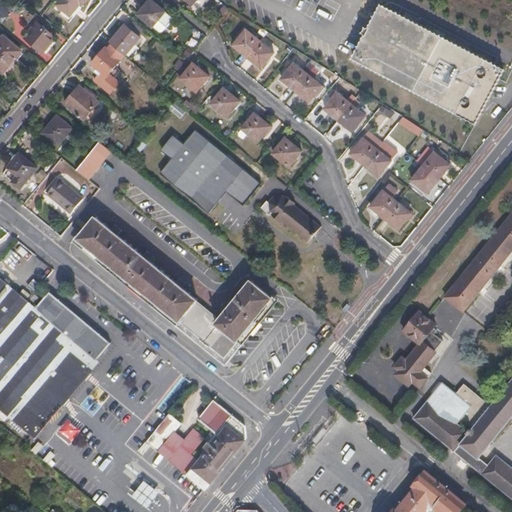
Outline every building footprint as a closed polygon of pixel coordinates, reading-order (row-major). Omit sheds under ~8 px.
[(3,0),(0,3),(0,11),(7,17),(14,9),(3,0)] [(61,0),(57,6),(71,17),(80,5),(82,7),(87,0),(61,0)] [(138,16),(153,28),(159,21),(166,28),(174,19),(151,0),(138,16)] [(496,86),(504,70),(381,5),(352,59),(476,124),(481,114),(496,86)] [(133,21),(127,28),(137,36),(143,29),(133,21)] [(159,21),(153,28),(161,34),(166,28),(159,21)] [(43,54),(56,38),(38,23),(25,39),(43,54)] [(125,56),(125,57),(140,38),(137,36),(127,28),(125,25),(109,44),(111,45),(125,56)] [(248,58),(261,41),(246,29),(233,46),(248,58)] [(0,40),(0,71),(3,74),(22,52),(3,37),(0,40)] [(275,53),(261,41),(248,58),(261,69),(275,53)] [(110,74),(125,56),(111,45),(109,48),(107,47),(92,65),(101,72),(108,77),(110,74)] [(186,63),(176,76),(196,92),(203,84),(204,85),(207,83),(205,82),(210,76),(189,59),(186,63)] [(317,63),(311,60),(303,70),(308,75),(317,63)] [(295,91),(308,75),(303,70),(294,63),(281,79),(295,91)] [(323,67),(317,63),(308,75),(314,79),(323,67)] [(108,77),(101,72),(93,81),(110,95),(120,82),(110,74),(108,77)] [(314,79),(308,75),(295,91),(309,102),(315,95),(317,97),(325,88),(314,79)] [(85,120),(99,102),(80,86),(65,104),(85,120)] [(211,104),(228,118),(241,101),(224,88),(211,104)] [(339,121),(352,105),(337,93),(324,109),(339,121)] [(366,116),(352,105),(339,121),(352,132),(366,116)] [(242,129),(258,143),(271,126),(255,113),(242,129)] [(57,116),(43,134),(58,147),(73,128),(57,116)] [(209,213),(219,201),(215,198),(223,188),(227,191),(244,205),(261,184),(196,131),(184,144),(173,136),(161,151),(172,160),(161,173),(209,213)] [(378,149),(383,143),(369,131),(363,138),(378,149)] [(285,138),(272,154),(289,167),(302,151),(285,138)] [(364,166),(378,149),(363,138),(350,154),(364,166)] [(378,149),(392,161),(398,153),(384,142),(383,143),(378,149)] [(77,171),(89,181),(112,152),(100,143),(77,171)] [(392,161),(378,149),(364,166),(378,177),(392,161)] [(422,167),(439,180),(451,165),(434,152),(422,167)] [(11,171),(6,177),(21,189),(38,169),(20,154),(8,168),(11,171)] [(428,194),(439,180),(422,167),(411,180),(428,194)] [(59,179),(47,195),(71,214),(83,199),(59,179)] [(384,218),(397,202),(393,199),(398,193),(388,185),(383,191),(370,207),(384,218)] [(215,198),(219,201),(227,191),(223,188),(215,198)] [(269,214),(270,214),(280,222),(281,221),(308,242),(313,236),(320,227),(293,205),(294,204),(285,197),(284,198),(282,196),(273,197),(269,203),(266,201),(261,208),(269,214)] [(412,214),(397,202),(384,218),(398,230),(412,214)] [(511,213),(447,295),(457,303),(454,305),(463,312),(511,250),(511,213)] [(175,283),(149,262),(152,258),(146,253),(143,257),(117,236),(120,232),(114,227),(111,230),(96,218),(79,239),(224,357),(260,313),(271,299),(250,282),(234,302),(230,299),(225,306),(228,309),(219,321),(196,301),(182,288),(185,285),(178,279),(175,283)] [(108,347),(48,295),(33,313),(25,306),(0,284),(0,408),(1,410),(0,411),(0,417),(4,421),(8,415),(32,436),(65,398),(86,373),(108,347)] [(457,303),(447,295),(445,298),(454,305),(457,303)] [(403,332),(419,344),(395,375),(409,386),(412,382),(420,388),(428,378),(427,377),(428,375),(422,370),(436,352),(435,351),(443,340),(435,334),(437,330),(434,327),(436,325),(419,312),(403,332)] [(86,373),(65,398),(68,400),(89,376),(86,373)] [(489,466),(479,458),(511,417),(511,380),(491,407),(465,386),(457,395),(442,384),(414,419),(511,497),(511,468),(497,456),(489,466)] [(205,490),(246,438),(245,426),(214,401),(199,420),(219,436),(212,444),(209,442),(205,448),(208,451),(199,462),(181,447),(185,441),(174,432),(181,424),(170,415),(147,443),(205,490)] [(426,511),(428,511),(435,508),(439,511),(458,511),(465,504),(426,472),(414,487),(416,488),(397,511),(395,510),(393,511),(426,511)] [(132,497),(147,509),(157,496),(160,493),(144,481),(139,488),(132,497)] [(89,510),(95,502),(74,486),(68,494),(89,510)]
